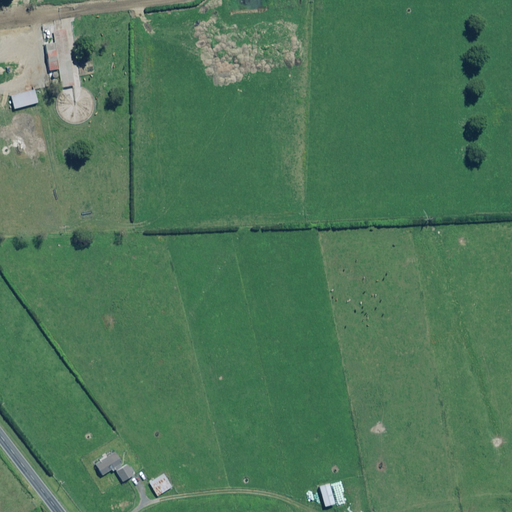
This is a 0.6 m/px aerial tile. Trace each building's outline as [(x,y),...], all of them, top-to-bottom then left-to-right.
[(74,86),(65,30),(53,32),(54,43),(45,45),(49,71),(58,70),(61,88),(74,86)] [(37,103),(34,91),(11,97),(14,110),(37,103)] [(121,464),(114,453),(95,465),(102,476),(121,464)] [(133,475),(132,473),(134,472),(131,467),(129,468),(127,465),(116,472),(122,482),(133,475)] [(172,488),(163,475),(149,484),(157,497),(172,488)] [(334,504),(328,485),(318,488),(324,507),(334,504)]
